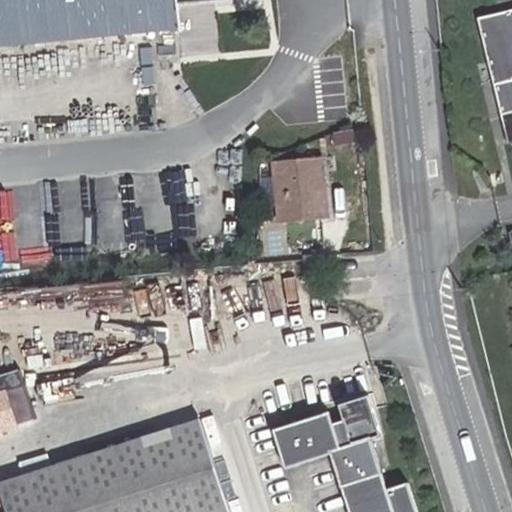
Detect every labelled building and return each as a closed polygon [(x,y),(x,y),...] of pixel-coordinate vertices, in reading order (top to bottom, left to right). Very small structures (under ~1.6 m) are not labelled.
[(184,57),(243,51),(239,16),(237,2),(179,7),(178,0),(0,0),(0,48),(181,31),(184,57)] [(256,14),(255,0),(248,0),(237,2),(239,16),(256,14)] [(511,11),(479,20),(509,144),(511,143),(511,11)] [(326,187),(324,157),(309,158),(312,188),(326,187)] [(326,187),(312,188),(309,158),(274,161),(279,222),(328,218),(326,187)] [(307,275),(326,273),(325,256),(305,257),(307,275)] [(0,391),(0,431),(28,422),(23,408),(12,411),(5,390),(0,391)] [(286,469),(333,453),(352,511),(419,511),(409,480),(387,486),(371,435),(358,440),(350,417),(333,422),(330,411),(273,429),(286,469)] [(0,488),(7,511),(229,511),(200,418),(0,481),(0,488)]
